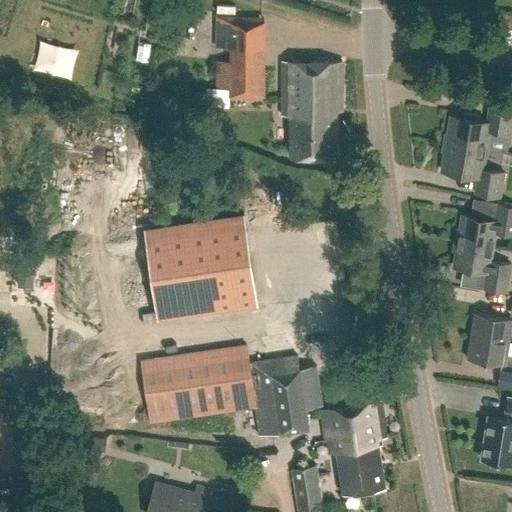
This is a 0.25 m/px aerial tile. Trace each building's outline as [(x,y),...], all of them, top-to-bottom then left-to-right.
[(264,19),(227,19),(226,46),(230,46),(230,60),(215,59),(215,87),(229,87),(229,99),(263,100),(264,19)] [(152,45),(138,44),(137,64),(151,65),(152,45)] [(342,61),(282,61),(282,115),(291,115),(291,156),(336,156),(336,111),(342,111),(342,61)] [(450,114),(446,142),(488,149),(491,130),(511,133),(511,128),(511,107),(489,104),(487,120),(450,114)] [(488,149),(446,142),(441,170),(478,176),(475,192),(501,197),(505,172),(484,168),(488,149)] [(104,145),(91,150),(96,165),(109,160),(104,145)] [(93,193),(101,182),(81,168),(64,191),(77,201),(62,221),(87,240),(111,206),(93,193)] [(457,227),(455,239),(493,245),(495,231),(511,233),(511,205),(497,203),(494,219),(461,214),(459,227),(457,227)] [(258,304),(245,212),(144,227),(157,319),(258,304)] [(493,245),(455,239),(453,251),(455,251),(453,265),(485,270),(483,287),(506,291),(511,263),(490,260),(493,245)] [(245,311),(246,320),(286,316),(285,307),(245,311)] [(511,317),(475,311),(471,335),(510,341),(511,328),(511,327),(511,317)] [(511,355),(507,355),(510,341),(471,335),(467,358),(506,364),(506,362),(511,363),(511,355)] [(141,360),(150,422),(255,406),(260,435),(281,432),(309,427),(297,354),(250,362),(247,344),(141,360)] [(0,362),(0,379),(11,380),(12,363),(0,362)] [(482,459),(485,460),(485,464),(498,466),(498,462),(511,464),(511,398),(508,397),(506,410),(508,410),(506,419),(489,416),(482,459)] [(388,437),(382,400),(321,409),(326,440),(328,440),(330,452),(337,451),(343,493),(386,486),(379,444),(382,443),(382,438),(388,437)] [(107,437),(82,435),(93,450),(105,451),(107,437)] [(69,448),(68,471),(82,472),(83,463),(69,448)] [(324,511),(316,464),(291,469),(298,511),(324,511)] [(156,481),(147,511),(223,511),(229,493),(197,484),(195,492),(156,481)]
